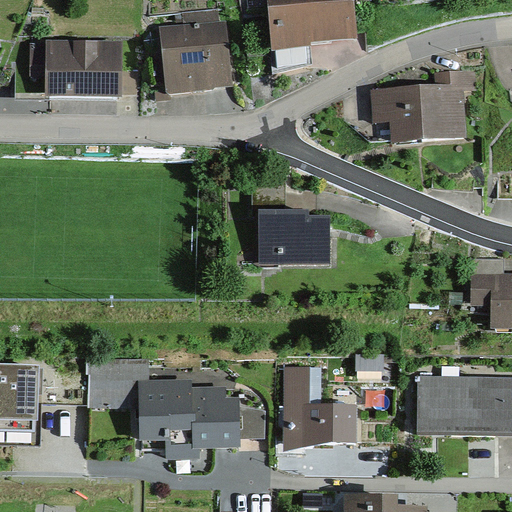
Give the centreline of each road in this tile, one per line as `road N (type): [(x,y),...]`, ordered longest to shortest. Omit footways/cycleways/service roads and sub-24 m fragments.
road 1 (residential): [(89,467),(176,482),(511,489)]
road 2 (residential): [(511,240),(224,132)]
road 3 (residential): [(511,32),(411,53),(224,132)]
road 4 (residential): [(224,132),(0,130)]
